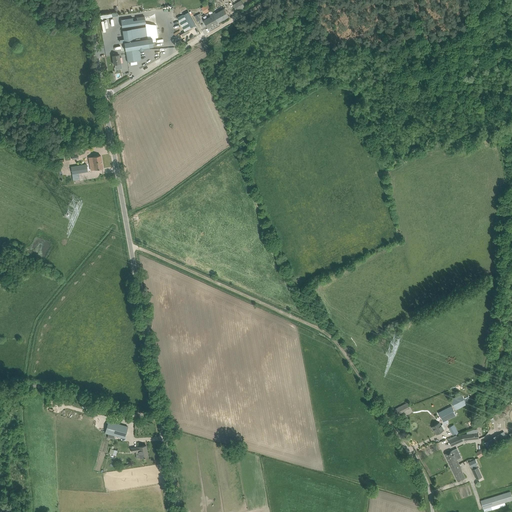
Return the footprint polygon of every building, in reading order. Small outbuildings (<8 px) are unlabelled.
[(233,5),(237,12),(245,7),(241,0),(233,5)] [(201,7),(205,13),(211,9),(208,3),(201,7)] [(210,15),(210,17),(204,21),(208,28),(229,17),(225,9),(216,14),(215,12),(210,15)] [(188,12),(184,14),(191,28),(196,25),(188,12)] [(133,18),(121,20),(122,27),(145,24),(145,19),(133,20),(133,18)] [(131,29),(122,31),(127,62),(141,60),(139,51),(143,50),(143,48),(149,47),(148,38),(133,41),(131,29)] [(123,58),(120,59),(119,55),(112,56),(114,65),(120,64),(124,64),(123,58)] [(92,157),(94,165),(91,165),(92,170),(94,169),(94,170),(103,168),(100,155),(92,157)] [(71,167),(72,174),(88,171),(86,164),(71,167)] [(450,399),(455,409),(467,403),(461,393),(450,399)] [(395,409),(398,414),(409,408),(406,403),(395,409)] [(456,415),(452,406),(438,413),(443,422),(456,415)] [(128,427),(108,421),(105,433),(124,438),(128,427)] [(432,427),(437,434),(444,430),(439,423),(432,427)] [(449,427),(453,435),(458,432),(454,424),(449,427)] [(479,438),(478,432),(462,434),(449,440),(451,446),(464,440),(479,438)] [(486,448),(501,441),(497,434),(483,441),(486,448)] [(139,450),(140,458),(148,457),(146,445),(131,448),(131,452),(139,450)] [(445,454),(451,468),(459,464),(453,450),(445,454)] [(459,464),(451,468),(458,482),(465,478),(460,468),(461,468),(459,464)] [(472,469),(476,479),(482,476),(478,466),(472,469)] [(481,501),(483,509),(511,499),(511,497),(510,492),(481,501)]
